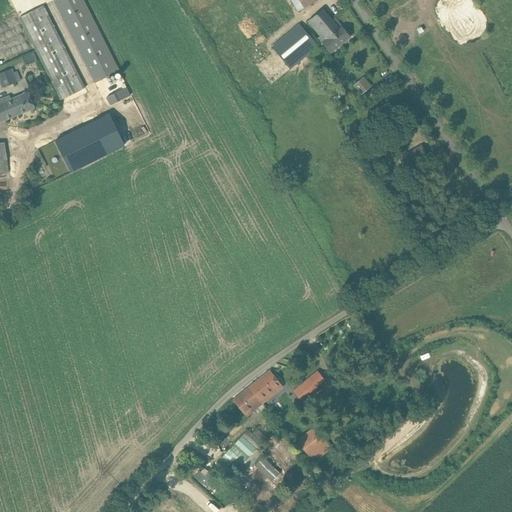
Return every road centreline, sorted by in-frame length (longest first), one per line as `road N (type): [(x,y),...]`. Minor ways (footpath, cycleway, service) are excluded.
road 1 (unclassified): [(121,511),(192,431),(282,353),(500,220)]
road 2 (unclassified): [(500,220),(350,0)]
